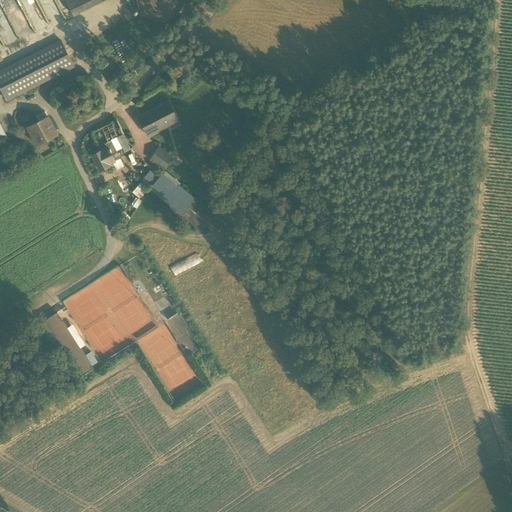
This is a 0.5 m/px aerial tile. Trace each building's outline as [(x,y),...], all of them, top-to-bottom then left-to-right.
[(63,0),(72,16),(103,0),(63,0)] [(183,3),(182,0),(136,0),(137,3),(138,7),(141,12),(144,15),(147,18),(151,20),(155,21),(160,22),(165,21),(169,20),(173,17),(176,15),(180,10),(181,7),(183,3)] [(74,68),(60,40),(0,70),(0,89),(6,102),(74,68)] [(117,73),(109,63),(101,70),(109,80),(117,73)] [(178,122),(168,102),(138,118),(148,137),(178,122)] [(47,117),(45,112),(36,117),(38,122),(27,127),(36,146),(56,135),(47,117)] [(130,151),(116,120),(91,133),(98,148),(104,145),(105,148),(99,151),(91,156),(99,171),(115,163),(115,162),(119,159),(117,154),(116,151),(121,148),(127,161),(131,159),(129,154),(134,152),(133,149),(130,151)] [(173,158),(159,148),(149,161),(163,171),(173,158)] [(150,169),(144,179),(152,184),(158,174),(150,169)] [(200,232),(215,216),(178,185),(176,186),(179,183),(165,172),(162,175),(161,174),(160,175),(148,189),(200,232)] [(113,220),(118,226),(120,224),(123,228),(129,218),(124,211),(113,220)] [(180,312),(167,319),(177,337),(190,330),(180,312)] [(56,313),(40,323),(58,350),(62,348),(81,377),(93,369),(91,366),(97,362),(91,352),(84,356),(80,348),(85,345),(72,325),(67,328),(56,313)]
